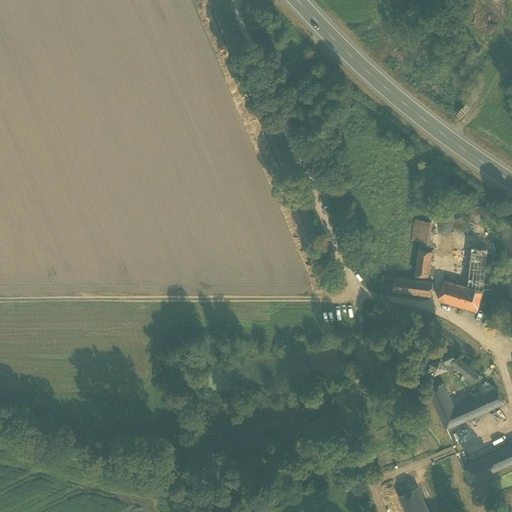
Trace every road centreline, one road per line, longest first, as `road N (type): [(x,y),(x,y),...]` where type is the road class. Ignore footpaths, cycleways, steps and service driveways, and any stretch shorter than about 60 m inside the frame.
road 1 (unclassified): [(237,0),(347,274),(363,295),(419,305)]
road 2 (secondary): [(296,0),(388,90),(511,181)]
road 3 (track): [(363,295),(350,411),(382,511)]
road 4 (track): [(511,428),(372,483)]
